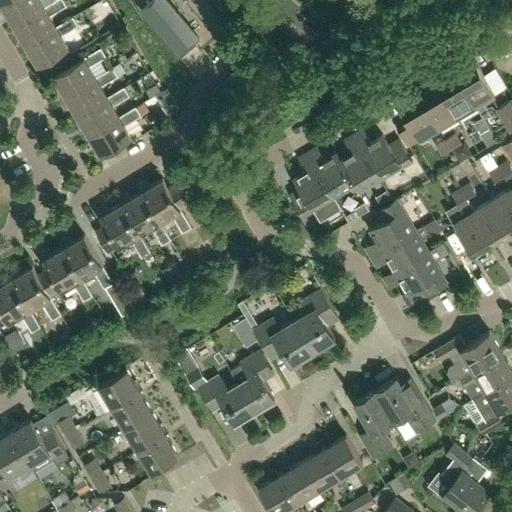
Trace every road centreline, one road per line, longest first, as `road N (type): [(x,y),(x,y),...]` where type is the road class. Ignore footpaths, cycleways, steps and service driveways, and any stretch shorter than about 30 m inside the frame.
road 1 (residential): [(247,180),(266,159),(460,45),(511,36)]
road 2 (residential): [(400,327),(359,264),(267,238),(245,198),(247,180)]
road 3 (residential): [(238,471),(303,425),(310,393),(332,381),(333,371),(400,327)]
road 4 (residential): [(182,141),(193,103),(229,64),(205,0)]
road 5 (residential): [(238,471),(198,432),(146,350)]
road 6 (residential): [(47,185),(74,195),(182,141)]
road 7 (residential): [(400,327),(434,333),(511,292)]
